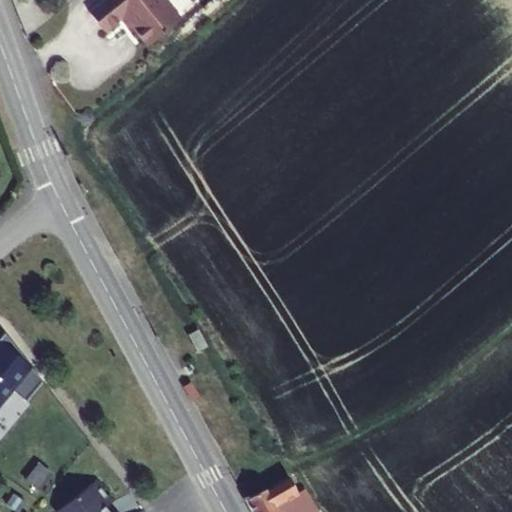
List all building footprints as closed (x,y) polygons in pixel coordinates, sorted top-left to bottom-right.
[(194,7),(188,0),(104,0),(118,17),(136,3),(160,33),(194,7)] [(189,328),(180,334),(190,350),(199,345),(189,328)] [(0,397),(12,383),(0,372),(0,397)] [(284,472),(245,496),(253,511),(316,511),(297,486),(294,488),(284,472)] [(111,495),(94,474),(57,504),(63,511),(118,511),(113,506),(110,509),(104,501),(111,495)]
